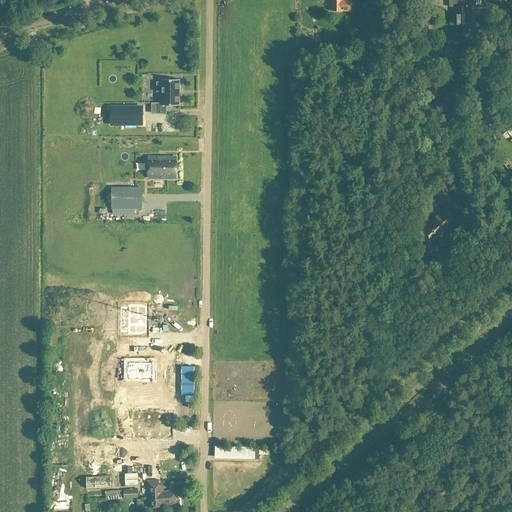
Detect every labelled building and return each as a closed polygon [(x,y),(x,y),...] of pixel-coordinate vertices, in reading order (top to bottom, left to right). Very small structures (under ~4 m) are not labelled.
[(330,0),(330,11),(343,12),(343,11),(351,11),(350,0),(330,0)] [(475,27),(473,24),(470,24),(470,8),(482,8),(481,0),(459,0),(459,7),(454,7),(454,14),(455,25),(455,34),(468,33),(468,39),(473,38),(475,36),(475,27)] [(358,32),(359,39),(367,37),(365,30),(358,32)] [(166,106),(179,106),(179,80),(162,80),(162,83),(157,83),(157,92),(162,92),(162,101),(162,104),(157,104),(157,114),(166,114),(166,106)] [(133,106),(110,106),(110,124),(141,124),(141,112),(133,112),(133,106)] [(148,178),(176,178),(176,157),(148,157),(148,165),(148,170),(148,178)] [(455,196),(444,184),(433,192),(445,205),(455,196)] [(112,189),(112,209),(142,209),(142,189),(112,189)] [(165,221),(190,220),(189,206),(165,207),(165,221)] [(451,228),(454,231),(460,226),(445,208),(419,230),(432,245),(451,228)] [(122,307),(122,334),(130,334),(130,336),(140,336),(147,334),(147,307),(140,305),(130,305),(130,307),(122,307)] [(113,359),(113,369),(90,369),(90,374),(100,374),(100,371),(115,371),(115,362),(116,362),(116,349),(103,349),(103,359),(113,359)] [(152,379),(152,363),(128,363),(128,379),(152,379)] [(134,404),(145,401),(143,393),(132,395),(134,404)] [(116,452),(116,404),(105,404),(105,409),(94,409),(94,406),(88,406),(88,421),(94,421),(95,434),(99,434),(99,452),(116,452)] [(138,417),(138,435),(170,435),(170,417),(138,417)] [(89,489),(112,488),(111,476),(88,478),(89,489)] [(163,485),(158,486),(158,481),(147,481),(148,508),(164,507),(164,506),(175,505),(174,491),(163,492),(163,485)] [(123,500),(139,499),(138,490),(122,490),(123,500)]
